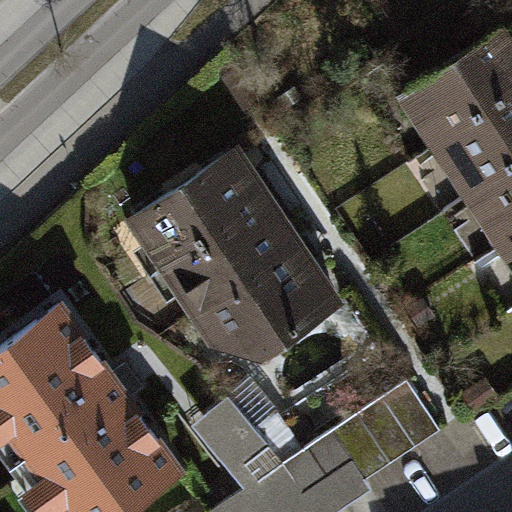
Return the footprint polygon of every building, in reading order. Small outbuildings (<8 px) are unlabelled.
[(511,28),(400,98),(511,268),(511,28)] [(239,141),(128,212),(211,341),(267,351),(346,300),(239,141)] [(63,289),(0,336),(0,449),(24,480),(15,487),(34,511),(47,511),(51,509),(53,511),(132,511),(195,465),(128,376),(63,289)] [(490,377),(456,399),(469,418),(502,397),(490,377)] [(193,423),(243,487),(204,511),(327,511),(370,484),(364,475),(440,426),(408,378),(285,458),(232,392),(193,423)]
